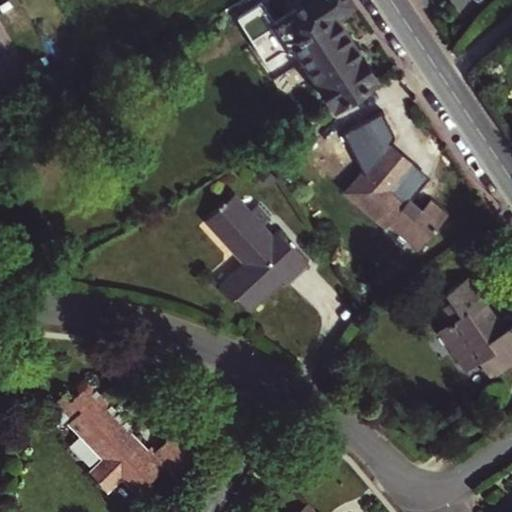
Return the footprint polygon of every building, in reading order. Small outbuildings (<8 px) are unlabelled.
[(340,11),(357,2),(355,0),(252,0),(257,7),(243,15),(270,59),(290,47),(291,50),(302,51),(305,50),(339,103),(382,76),(340,11)] [(369,174),(394,146),(391,143),(366,172),(369,174)] [(395,222),(425,248),(452,217),(434,201),(425,212),(401,190),(420,169),(394,146),(369,174),(366,172),(348,193),(389,229),(392,226),(395,222)] [(248,317),(257,307),(254,304),(269,288),(272,291),(277,286),(281,290),(300,268),(267,239),(263,242),(260,246),(249,236),(252,232),(258,225),(245,214),(238,220),(221,206),(198,233),(211,245),(208,248),(225,263),(228,259),(238,268),(235,271),(213,296),(228,309),(232,303),(248,317)] [(392,226),(422,252),(425,248),(395,222),(392,226)] [(263,242),(252,232),(249,236),(260,246),(263,242)] [(211,245),(198,233),(195,236),(208,248),(211,245)] [(228,259),(225,263),(235,271),(238,268),(228,259)] [(476,354),(488,370),(511,353),(511,325),(506,318),(498,324),(477,296),(480,293),(462,270),(439,287),(445,295),(432,305),(442,318),(437,322),(450,340),(446,344),(461,365),(476,354)] [(254,304),(257,307),(272,291),(269,288),(254,304)] [(433,325),(446,344),(450,340),(437,322),(433,325)] [(127,430),(82,384),(67,399),(59,391),(40,409),(58,427),(60,424),(95,460),(82,473),(101,493),(114,480),(133,498),(145,486),(143,483),(159,467),(170,478),(191,457),(168,433),(148,451),(144,447),(140,451),(123,434),(127,430)]
